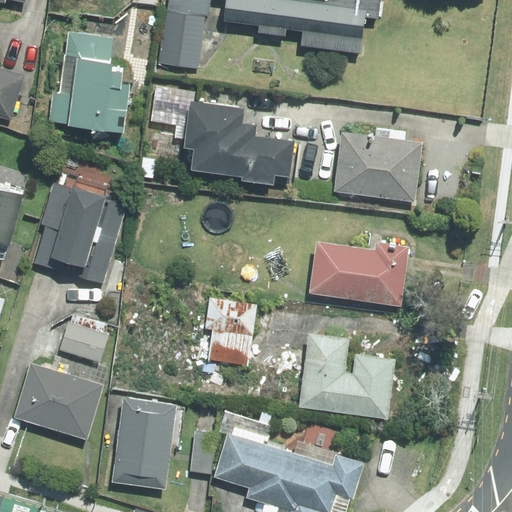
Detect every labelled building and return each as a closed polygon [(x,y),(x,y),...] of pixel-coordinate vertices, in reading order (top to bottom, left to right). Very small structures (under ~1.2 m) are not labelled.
[(380,18),(381,0),(171,0),(161,63),(203,67),(208,23),(304,33),(303,44),(364,50),(367,16),(380,18)] [(114,36),(69,30),(61,93),(53,92),(50,121),(124,130),(130,83),(123,82),(124,70),(115,69),(116,61),(111,60),(114,36)] [(0,114),(11,118),(24,75),(0,67),(0,114)] [(194,102),(195,92),(156,87),(152,121),(177,124),(175,136),(185,138),(183,148),(194,149),(191,170),(243,177),(242,181),(274,185),(276,176),(290,178),(295,141),(257,136),(258,127),(241,125),(243,109),(194,102)] [(414,201),(422,143),(342,133),(335,191),(414,201)] [(105,284),(128,205),(107,199),(117,168),(61,151),(39,224),(45,226),(35,260),(64,268),(67,258),(87,264),(83,278),(105,284)] [(0,243),(12,247),(28,190),(0,182),(0,243)] [(317,242),(310,293),(401,306),(409,248),(378,243),(377,251),(317,242)] [(256,305),(211,299),(207,329),(212,330),(208,360),(248,365),(256,305)] [(108,332),(68,321),(60,352),(100,363),(108,332)] [(388,419),(395,360),(356,355),(353,374),(345,373),(349,338),(308,333),(299,407),(388,419)] [(105,383),(32,363),(17,416),(90,436),(105,383)] [(179,401),(124,394),(114,481),(168,488),(179,401)] [(216,428),(195,427),(192,472),(213,474),(216,428)] [(354,497),(364,464),(298,443),(294,455),(227,434),(213,477),(250,489),(247,498),(267,504),(264,511),(329,511),(336,492),(354,497)]
